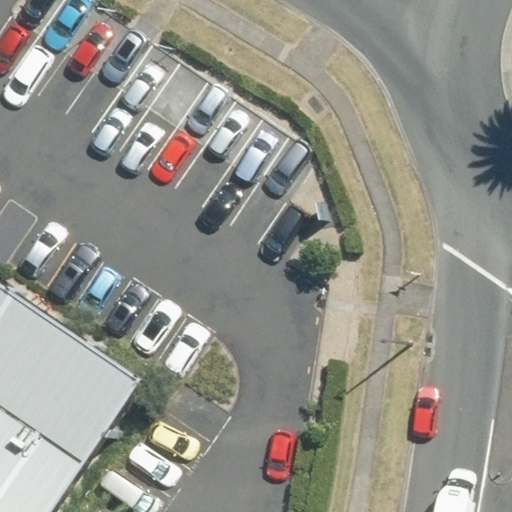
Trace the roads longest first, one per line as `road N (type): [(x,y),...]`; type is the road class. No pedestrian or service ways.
road 1 (unclassified): [(468,511),(470,391),(508,204)]
road 2 (tertiary): [(508,204),(463,147),(442,77)]
road 3 (tertiary): [(442,77),(328,0)]
